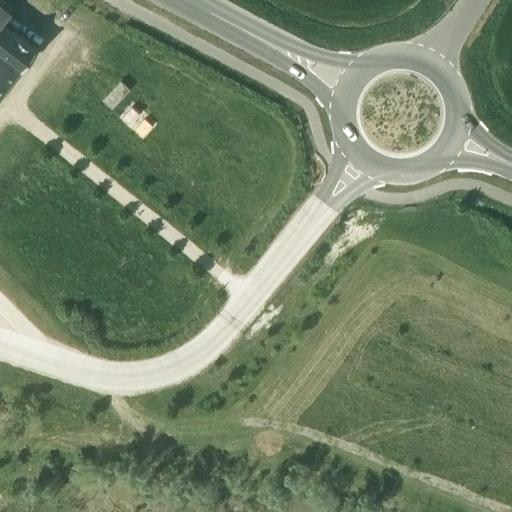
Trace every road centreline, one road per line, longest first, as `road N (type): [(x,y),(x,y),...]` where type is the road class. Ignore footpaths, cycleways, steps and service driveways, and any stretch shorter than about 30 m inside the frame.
road 1 (secondary): [(348,86),(187,0)]
road 2 (secondary): [(348,86),(345,131),(378,165),(428,162),(451,137)]
road 3 (secondary): [(451,137),(452,88),(415,56),(384,56),(348,86)]
